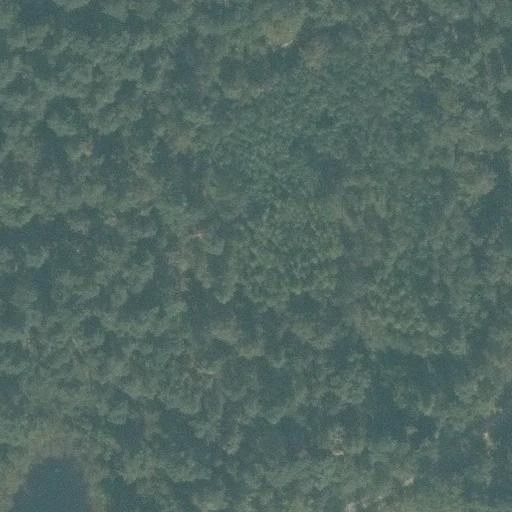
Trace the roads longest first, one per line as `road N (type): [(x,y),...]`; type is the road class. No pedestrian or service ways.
road 1 (track): [(399,0),(232,51),(176,119),(171,232),(250,320),(354,348),(494,368),(511,361)]
road 2 (track): [(423,0),(511,245)]
road 3 (track): [(511,402),(435,460),(343,511)]
